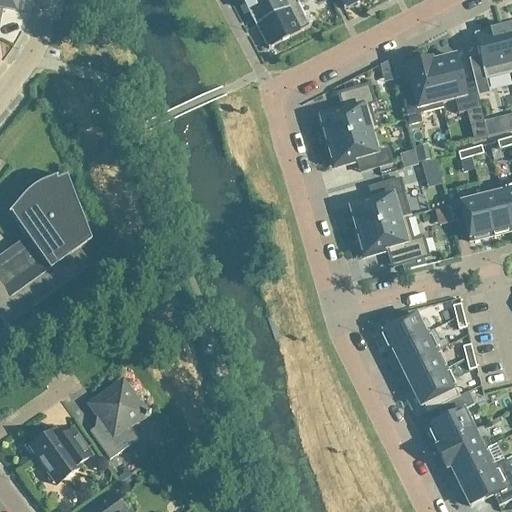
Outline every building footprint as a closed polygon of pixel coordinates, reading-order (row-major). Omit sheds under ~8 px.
[(16,0),(0,0),(0,21),(2,9),(14,11),(16,0)] [(255,25),(296,3),(297,3),(295,0),(244,0),(242,2),(254,25),(255,25)] [(360,0),(337,0),(343,9),(360,0)] [(309,27),(296,3),(255,25),(267,49),(309,27)] [(465,22),(490,16),(487,5),(462,11),(465,22)] [(511,24),(498,28),(509,74),(511,72),(511,24)] [(485,80),(509,74),(498,28),(473,35),(483,76),(472,78),(477,96),(488,93),(485,80)] [(430,60),(429,60),(441,109),(442,108),(441,104),(454,100),(458,114),(479,108),(473,83),(461,86),(454,56),(431,62),(430,60)] [(441,109),(429,60),(405,66),(413,99),(402,102),(408,125),(419,122),(417,114),(441,109)] [(325,136),(326,142),(376,128),(376,127),(374,128),(368,105),(373,104),(368,85),(342,93),(347,110),(319,118),(320,121),(318,122),(322,136),(325,136)] [(66,133),(74,131),(71,123),(64,125),(66,133)] [(376,128),(326,142),(333,166),(361,158),(365,171),(390,164),(386,150),(374,153),(368,131),(376,129),(376,128)] [(510,146),(508,138),(496,142),(498,150),(510,146)] [(469,150),(471,158),(482,154),(480,146),(469,150)] [(459,161),(471,158),(469,150),(457,153),(459,161)] [(26,238),(0,256),(0,320),(6,328),(92,266),(91,265),(90,266),(79,250),(91,242),(66,178),(58,182),(57,178),(45,183),(37,187),(29,192),(22,199),(9,214),(26,238)] [(377,200),(349,207),(356,232),(405,218),(410,216),(403,193),(399,179),(373,187),(377,200)] [(511,227),(511,187),(500,190),(501,194),(509,228),(511,227)] [(481,199),(490,237),(510,232),(509,228),(501,194),(481,199)] [(468,242),(490,237),(481,199),(459,204),(468,242)] [(405,218),(356,232),(358,238),(355,239),(360,253),(362,253),(363,256),(391,248),(396,267),(428,258),(422,238),(412,241),(405,218)] [(452,306),(455,319),(462,316),(460,305),(452,306)] [(378,332),(388,352),(427,333),(426,333),(424,334),(414,315),(378,332)] [(462,316),(455,319),(457,330),(465,328),(462,316)] [(424,334),(392,351),(401,369),(436,351),(447,346),(444,340),(437,343),(432,331),(424,334)] [(462,347),(465,360),(472,356),(470,345),(462,347)] [(401,369),(410,387),(445,370),(436,351),(401,369)] [(472,356),(465,360),(467,371),(475,369),(472,356)] [(445,370),(410,387),(420,407),(455,390),(445,370)] [(89,433),(109,461),(137,441),(128,428),(135,423),(136,425),(146,418),(149,418),(150,414),(147,413),(141,403),(138,405),(123,383),(90,405),(103,424),(89,433)] [(435,448),(435,449),(471,431),(461,411),(473,406),(467,393),(435,409),(440,420),(426,427),(436,448),(435,448)] [(73,398),(65,403),(77,422),(86,417),(73,398)] [(73,431),(61,440),(55,431),(42,440),(40,437),(25,448),(32,458),(35,455),(56,486),(82,469),(80,466),(92,457),(73,431)] [(477,442),(471,431),(435,449),(445,468),(449,466),(484,449),(490,446),(485,438),(477,442)] [(484,449),(449,466),(459,486),(494,468),(484,449)] [(511,498),(511,474),(506,462),(459,486),(469,507),(492,496),(497,506),(511,498)] [(86,511),(125,511),(112,494),(86,511)]
